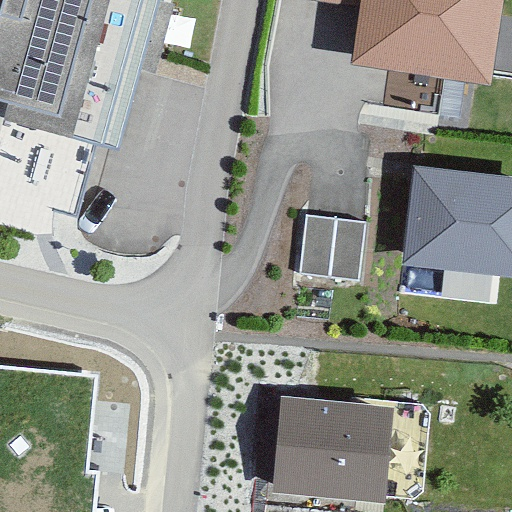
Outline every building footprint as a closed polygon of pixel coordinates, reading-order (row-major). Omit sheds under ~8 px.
[(133,0),(5,0),(0,19),(0,84),(16,88),(11,108),(98,132),(133,0)] [(492,0),(364,0),(359,46),(485,62),(492,0)] [(408,247),(511,258),(511,170),(418,161),(408,247)] [(363,270),(366,211),(305,208),(302,267),(363,270)] [(0,357),(0,511),(93,511),(101,363),(0,357)] [(387,400),(285,392),(278,476),(380,485),(387,400)]
